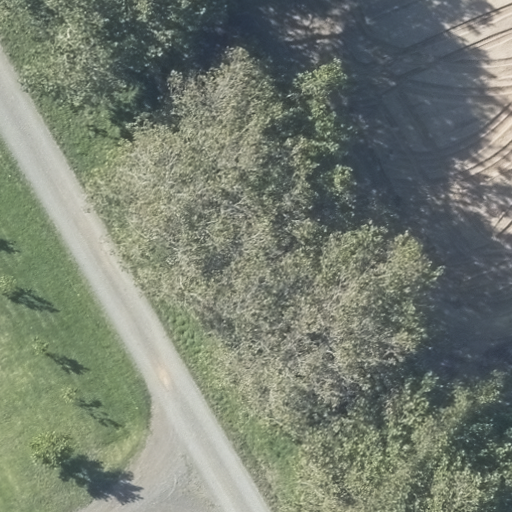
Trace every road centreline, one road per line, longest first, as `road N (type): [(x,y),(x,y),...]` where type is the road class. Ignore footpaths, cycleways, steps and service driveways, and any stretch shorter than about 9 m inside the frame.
road 1 (unclassified): [(0,61),(268,511)]
road 2 (track): [(511,313),(456,320),(438,248),(286,0)]
